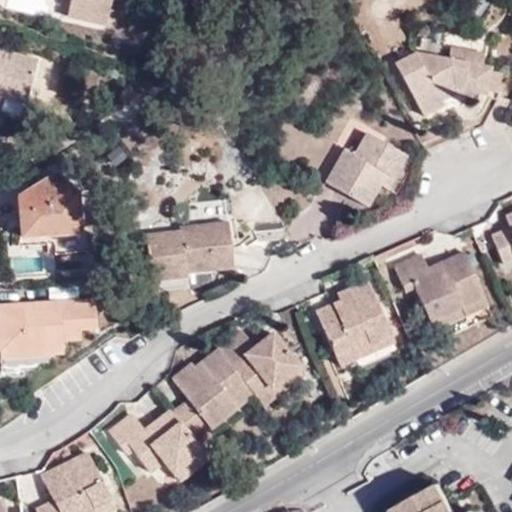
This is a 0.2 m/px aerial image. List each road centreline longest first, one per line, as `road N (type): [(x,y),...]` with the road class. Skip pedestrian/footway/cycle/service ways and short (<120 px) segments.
road 1 (residential): [(0,444),(35,437),(93,405),(188,324),(429,213),(494,163)]
road 2 (tertiary): [(223,511),(511,346)]
